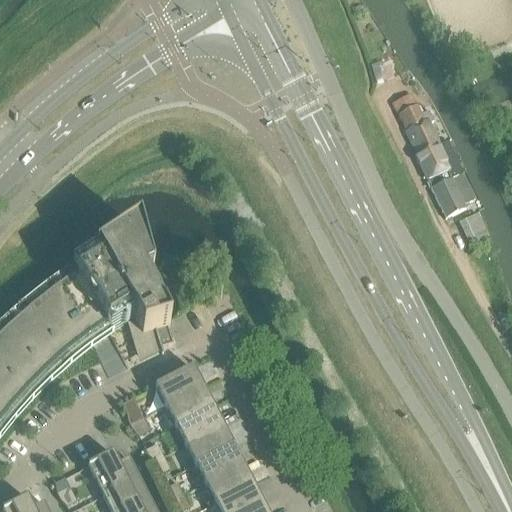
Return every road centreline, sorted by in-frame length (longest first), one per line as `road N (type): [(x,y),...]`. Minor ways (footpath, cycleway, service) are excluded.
road 1 (secondary): [(472,438),(256,0)]
road 2 (secondary): [(229,19),(342,242),(429,388),(472,438)]
road 3 (unclassified): [(511,413),(390,216),(290,0)]
road 4 (residential): [(301,511),(210,335),(106,398),(82,402),(31,466),(0,489)]
road 5 (tertiary): [(0,195),(108,95),(229,19)]
road 6 (tertiary): [(205,0),(108,60),(0,153)]
